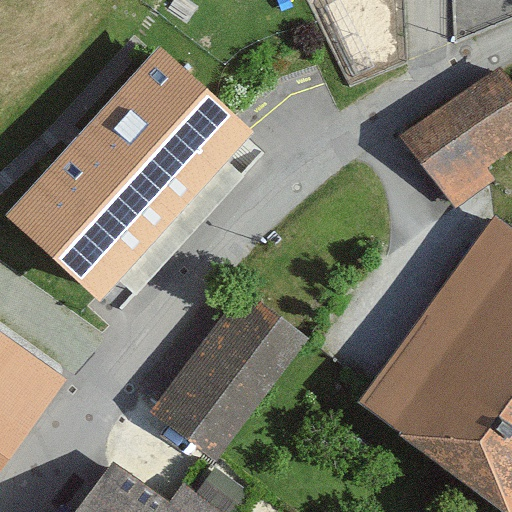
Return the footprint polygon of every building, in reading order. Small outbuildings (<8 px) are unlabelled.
[(239,136),(149,53),(5,204),(91,290),(239,136)] [(406,130),(447,189),(511,144),(511,89),(496,67),(406,130)] [(511,237),(500,228),(370,404),(511,509),(511,237)] [(157,412),(206,452),(289,350),(240,311),(157,412)] [(0,460),(60,384),(0,341),(0,460)] [(166,511),(106,466),(73,511),(166,511)]
